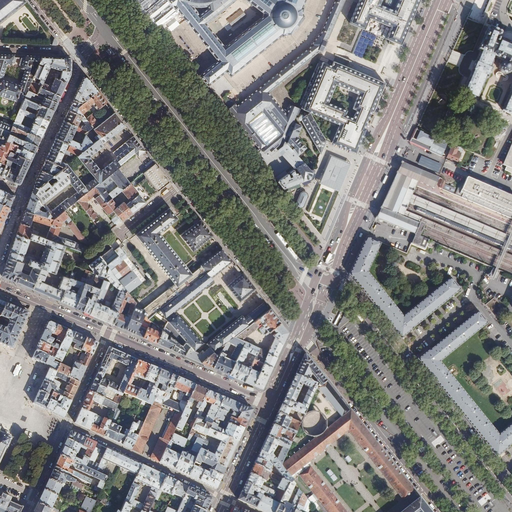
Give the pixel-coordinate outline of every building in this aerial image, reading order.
[(0,0),(0,23),(7,17),(8,17),(16,11),(16,10),(26,2),(24,0),(0,0)] [(179,11),(213,53),(218,61),(200,76),(208,87),(226,71),(230,76),(246,62),(278,37),(285,33),(291,31),(303,15),(302,11),(302,7),(303,5),(305,0),(134,0),(145,13),(146,15),(149,12),(157,22),(175,7),(179,11)] [(316,53),(321,54),(322,50),(325,45),(343,0),(333,0),(320,33),(318,32),(311,43),(312,44),(229,112),(259,149),(260,148),(264,152),(268,149),(270,151),(273,148),(274,150),(283,141),(284,139),(286,136),(290,126),(298,109),(290,105),(285,115),(267,92),(316,53)] [(385,39),(400,45),(418,0),(357,0),(338,47),(348,51),(358,27),(362,29),(363,29),(365,25),(386,34),(385,39)] [(365,25),(363,29),(385,39),(386,34),(365,25)] [(341,66),(346,67),(349,60),(350,61),(354,53),(352,52),(362,29),(358,27),(348,51),(346,54),(344,59),(341,66)] [(501,33),(489,28),(482,45),(481,44),(478,50),(480,51),(477,59),(476,58),(471,70),(472,70),(463,93),(477,99),(487,76),(488,77),(493,66),(491,65),(496,55),(503,58),(503,59),(505,60),(503,61),(502,61),(500,64),(500,66),(500,68),(501,71),(503,72),(504,73),(505,73),(507,73),(509,72),(510,72),(511,71),(511,69),(511,68),(511,64),(511,62),(511,85),(511,87),(511,86),(511,89),(504,109),(511,112),(511,43),(499,38),(501,33)] [(14,55),(0,54),(0,95),(16,101),(17,98),(23,100),(24,96),(27,89),(29,84),(31,80),(41,56),(25,55),(24,56),(22,57),(21,58),(20,58),(17,64),(18,65),(19,67),(19,68),(23,69),(17,84),(0,78),(0,76),(5,62),(9,64),(10,63),(12,63),(13,63),(15,57),(14,57),(14,55)] [(66,83),(59,80),(63,70),(64,70),(65,57),(41,56),(31,80),(34,81),(36,76),(40,78),(36,87),(29,84),(27,89),(37,94),(41,87),(60,96),(66,83)] [(312,74),(311,75),(310,79),(312,80),(310,84),(308,83),(306,88),(308,89),(307,93),(305,92),(303,97),(305,98),(303,102),(301,101),(299,106),(301,107),(300,110),(309,114),(310,115),(325,140),(355,153),(370,116),(384,83),(348,68),(346,67),(341,66),(344,59),(334,56),(329,67),(321,63),(319,68),(317,68),(314,75),(312,74)] [(70,74),(71,70),(64,70),(63,70),(59,80),(66,83),(70,74)] [(91,97),(98,91),(88,78),(84,77),(77,91),(85,101),(89,98),(88,96),(89,95),(91,97)] [(296,91),(300,92),(305,82),(301,80),(296,91)] [(57,103),(60,96),(41,87),(37,94),(41,96),(43,93),(46,94),(44,97),(57,103)] [(54,110),(57,103),(44,97),(41,96),(37,94),(27,89),(24,96),(32,100),(34,95),(43,100),(41,104),(54,110)] [(77,91),(73,100),(82,104),(85,101),(77,91)] [(107,102),(98,91),(91,97),(89,98),(85,101),(82,104),(77,108),(81,113),(84,117),(86,119),(88,117),(85,112),(91,107),(91,106),(93,104),(97,110),(107,102)] [(24,96),(23,100),(20,107),(25,109),(26,106),(28,104),(37,108),(39,107),(36,114),(49,121),(54,110),(41,104),(32,100),(24,96)] [(71,105),(68,110),(80,116),(81,113),(77,108),(71,105)] [(41,139),(49,121),(36,114),(25,109),(20,107),(13,124),(12,125),(41,139)] [(68,110),(63,121),(87,132),(89,130),(92,128),(88,123),(86,125),(85,127),(82,126),(81,127),(78,125),(81,117),(80,116),(68,110)] [(122,121),(115,112),(94,130),(100,138),(122,121)] [(325,142),(325,141),(325,140),(310,115),(309,114),(303,118),(302,115),(297,118),(299,120),(301,119),(320,153),(324,143),(325,142)] [(91,115),(88,117),(86,119),(88,123),(92,128),(98,123),(91,115)] [(0,137),(6,140),(9,133),(12,125),(13,124),(0,119),(0,137)] [(83,151),(92,144),(84,134),(87,132),(63,121),(55,138),(83,151)] [(92,144),(83,151),(77,156),(94,178),(98,183),(117,168),(119,166),(114,160),(100,171),(89,157),(104,145),(103,144),(126,126),(122,121),(100,138),(97,140),(92,144)] [(290,126),(286,136),(288,137),(287,140),(284,139),(283,141),(300,158),(304,154),(301,152),(306,147),(296,137),(300,126),(294,123),(293,127),(290,126)] [(41,139),(12,125),(9,133),(16,136),(18,131),(26,135),(24,140),(37,146),(41,139)] [(413,136),(410,142),(442,157),(449,143),(442,140),(442,141),(435,137),(434,139),(423,133),(418,130),(416,129),(413,136)] [(84,134),(92,144),(97,140),(89,130),(87,132),(84,134)] [(22,147),(34,153),(37,146),(24,140),(16,136),(9,133),(6,140),(11,142),(13,139),(15,140),(21,143),(24,142),(22,147)] [(142,147),(134,136),(113,152),(117,157),(114,160),(119,166),(142,147)] [(6,140),(0,137),(0,162),(0,163),(2,163),(5,165),(6,163),(4,162),(5,159),(7,160),(10,152),(14,153),(18,145),(6,140)] [(55,138),(46,159),(57,164),(63,167),(67,165),(73,160),(67,157),(64,163),(60,161),(63,153),(74,159),(77,156),(83,151),(55,138)] [(260,148),(259,149),(255,152),(278,180),(290,170),(292,169),(302,161),(300,158),(283,141),(274,150),(273,148),(270,151),(268,149),(264,152),(260,148)] [(458,147),(452,144),(447,158),(456,162),(459,154),(455,152),(458,147)] [(31,161),(34,153),(22,147),(18,145),(14,153),(31,161)] [(511,145),(503,165),(507,167),(505,171),(511,174),(511,145)] [(21,183),(31,161),(14,153),(10,152),(7,160),(6,163),(5,165),(7,166),(10,167),(12,161),(18,164),(15,169),(10,167),(9,169),(5,178),(18,184),(21,183)] [(341,191),(352,164),(329,155),(318,181),(318,183),(340,193),(341,191)] [(427,163),(428,159),(421,156),(420,160),(418,164),(425,167),(427,163)] [(46,159),(41,170),(53,176),(61,170),(56,167),(57,164),(46,159)] [(441,164),(428,159),(427,163),(425,167),(438,172),(441,164)] [(381,205),(378,212),(376,216),(381,218),(389,221),(415,233),(418,234),(423,224),(420,222),(403,215),(404,212),(405,209),(409,201),(410,199),(412,194),(416,185),(417,183),(418,180),(434,188),(435,185),(436,184),(437,182),(439,177),(423,170),(420,169),(410,165),(405,162),(401,160),(398,166),(396,171),(395,173),(382,203),(381,205)] [(310,170),(302,161),(292,169),(294,173),(301,181),(309,178),(311,173),(313,169),(312,168),(310,170)] [(93,187),(76,201),(91,220),(96,216),(85,202),(92,197),(107,216),(112,211),(115,214),(111,218),(112,219),(111,220),(115,226),(158,192),(170,182),(166,178),(167,178),(158,166),(157,167),(154,163),(130,183),(121,191),(129,201),(125,205),(123,202),(115,208),(112,205),(114,203),(111,199),(106,203),(93,187)] [(5,165),(0,175),(0,176),(5,178),(9,169),(6,168),(7,166),(5,165)] [(50,187),(46,181),(53,176),(41,170),(37,178),(32,192),(42,205),(47,211),(53,219),(63,211),(76,201),(93,187),(98,183),(94,178),(84,187),(67,165),(63,167),(61,170),(53,176),(57,181),(50,187)] [(106,203),(111,199),(121,191),(130,183),(117,168),(98,183),(93,187),(106,203)] [(290,170),(278,180),(283,187),(299,181),(301,181),(294,173),(293,174),(290,170)] [(438,189),(452,194),(454,190),(444,186),(446,180),(442,178),(438,189)] [(454,195),(510,218),(511,212),(511,196),(475,181),(474,183),(464,179),(461,185),(458,184),(454,195)] [(1,205),(9,208),(15,196),(6,192),(1,205)] [(32,192),(25,210),(34,214),(51,220),(53,219),(47,211),(45,213),(40,211),(38,209),(39,207),(42,205),(32,192)] [(304,192),(301,192),(299,193),(295,204),(295,207),(297,209),(300,209),(302,207),(307,197),(306,194),(304,192)] [(511,237),(508,236),(412,194),(410,199),(409,201),(511,245),(511,237)] [(0,203),(0,228),(9,208),(1,205),(0,203)] [(169,208),(154,220),(155,221),(170,209),(169,208)] [(170,209),(155,221),(136,235),(174,284),(141,310),(134,308),(125,330),(130,332),(135,334),(141,322),(144,314),(148,319),(227,256),(221,249),(201,266),(191,274),(158,233),(177,218),(170,209)] [(511,254),(497,248),(405,209),(404,212),(403,215),(420,222),(423,224),(495,255),(511,262),(511,254)] [(34,214),(25,210),(21,223),(29,226),(31,220),(34,214)] [(63,211),(53,219),(51,220),(34,214),(31,220),(51,227),(47,239),(65,246),(82,252),(88,248),(65,239),(65,240),(57,237),(62,223),(66,220),(68,224),(67,225),(80,242),(85,239),(78,230),(63,211)] [(155,221),(154,220),(135,235),(136,235),(155,221)] [(212,235),(200,220),(181,235),(194,250),(212,235)] [(94,224),(103,236),(107,232),(98,221),(94,224)] [(29,239),(31,234),(32,230),(28,229),(29,226),(21,223),(16,234),(29,239)] [(418,234),(415,233),(411,243),(421,247),(423,243),(425,237),(418,234)] [(40,268),(48,271),(55,273),(65,246),(47,239),(38,236),(31,234),(29,239),(16,234),(8,257),(40,268)] [(434,241),(425,237),(423,243),(431,247),(434,241)] [(394,329),(401,338),(414,328),(413,328),(453,295),(460,290),(450,278),(403,316),(367,272),(380,244),(367,238),(361,249),(350,275),(353,279),(369,298),(380,312),(394,329)] [(120,243),(117,239),(109,245),(111,248),(100,257),(89,265),(94,272),(94,273),(97,274),(105,277),(106,275),(109,268),(106,264),(118,254),(114,249),(118,246),(120,243)] [(106,264),(109,268),(127,291),(128,293),(145,280),(120,249),(118,246),(114,249),(118,254),(106,264)] [(231,261),(227,256),(148,319),(152,322),(158,326),(168,318),(170,320),(168,321),(181,335),(181,336),(190,345),(194,350),(202,343),(177,314),(173,317),(171,315),(214,281),(211,277),(231,261)] [(1,276),(16,283),(19,277),(34,283),(40,268),(8,257),(4,266),(1,276)] [(60,301),(70,278),(64,276),(60,275),(59,278),(62,279),(58,288),(59,288),(58,290),(40,282),(41,280),(43,281),(48,271),(40,268),(34,283),(31,289),(51,298),(60,301)] [(104,280),(90,314),(113,325),(127,291),(109,268),(106,275),(117,289),(120,291),(111,313),(108,312),(109,309),(109,308),(110,304),(106,302),(104,306),(101,305),(110,283),(104,280)] [(80,282),(73,279),(76,273),(73,272),(71,275),(70,278),(60,301),(74,308),(85,284),(87,279),(82,277),(80,282)] [(87,279),(85,284),(92,286),(90,291),(93,293),(91,299),(87,298),(82,311),(90,314),(104,280),(105,277),(97,274),(95,281),(87,278),(87,279)] [(243,274),(242,274),(227,286),(240,301),(255,289),(243,274)] [(24,286),(31,289),(34,283),(19,277),(16,283),(24,286)] [(82,311),(87,298),(90,291),(92,286),(85,284),(74,308),(82,311)] [(119,328),(125,330),(134,308),(136,304),(134,300),(128,293),(127,291),(113,325),(119,328)] [(494,298),(491,300),(485,305),(495,317),(500,313),(504,310),(494,298)] [(270,308),(264,302),(244,318),(242,315),(207,344),(210,347),(214,353),(224,345),(234,337),(254,321),(270,308)] [(0,343),(11,348),(20,330),(28,313),(5,303),(0,314),(0,316),(7,319),(8,321),(6,328),(4,329),(0,327),(0,343)] [(270,308),(254,321),(256,324),(260,321),(263,326),(259,330),(262,335),(265,335),(273,328),(280,322),(281,321),(270,308)] [(489,448),(497,456),(509,447),(508,446),(511,442),(511,422),(499,433),(441,361),(484,326),(488,324),(478,311),(471,317),(430,349),(418,359),(423,366),(437,382),(448,396),(465,417),(476,431),(489,448)] [(144,314),(141,322),(149,325),(143,338),(150,341),(157,344),(163,330),(160,327),(158,331),(150,328),(152,322),(148,319),(144,314)] [(178,342),(181,335),(168,321),(167,322),(163,330),(157,344),(164,347),(177,352),(185,356),(190,345),(181,336),(181,338),(182,340),(183,343),(184,344),(183,347),(178,342)] [(254,321),(234,337),(242,340),(257,327),(257,326),(256,324),(254,321)] [(53,334),(57,325),(53,323),(50,322),(47,322),(43,330),(51,333),(53,334)] [(141,322),(135,334),(137,335),(143,338),(149,325),(141,322)] [(276,331),(272,334),(275,338),(283,345),(281,323),(280,322),(273,328),(274,329),(276,331)] [(61,343),(67,329),(63,327),(57,325),(53,334),(58,336),(56,341),(61,343)] [(71,341),(75,333),(72,331),(67,329),(61,343),(60,346),(58,350),(54,359),(54,360),(55,360),(60,363),(61,363),(71,341)] [(41,335),(38,341),(49,346),(51,347),(58,350),(60,346),(54,344),(52,345),(50,344),(52,339),(51,339),(49,338),(51,333),(43,330),(41,335)] [(81,335),(75,333),(71,341),(76,343),(74,348),(80,351),(81,350),(86,338),(81,335)] [(234,337),(224,345),(221,351),(214,368),(220,371),(226,358),(223,357),(224,355),(225,355),(230,343),(236,345),(229,360),(224,373),(229,375),(244,341),(242,340),(234,337)] [(92,340),(86,338),(81,350),(85,351),(84,353),(82,352),(80,358),(80,359),(80,361),(77,360),(75,362),(86,367),(91,356),(98,343),(95,341),(92,340)] [(279,353),(283,345),(275,338),(270,349),(279,353)] [(48,355),(54,359),(58,350),(51,347),(50,351),(47,350),(49,346),(38,341),(37,345),(35,349),(48,355)] [(244,341),(229,375),(239,379),(245,382),(255,359),(256,357),(253,355),(249,363),(251,364),(249,368),(238,363),(239,361),(240,361),(244,360),(248,352),(256,355),(257,354),(260,348),(244,341)] [(214,353),(210,347),(204,352),(203,350),(199,353),(194,350),(190,345),(185,356),(195,360),(202,363),(214,353)] [(123,392),(137,360),(123,354),(108,347),(89,390),(117,404),(123,392)] [(268,353),(260,348),(257,354),(259,355),(259,357),(258,361),(263,363),(272,367),(277,357),(268,353)] [(48,355),(35,349),(31,358),(44,364),(48,355)] [(208,366),(214,368),(221,351),(219,350),(215,354),(214,353),(202,363),(208,366)] [(321,385),(327,380),(317,368),(307,354),(304,354),(298,367),(295,373),(310,380),(310,379),(309,378),(310,375),(312,374),(313,376),(311,381),(318,384),(321,385)] [(49,366),(48,368),(56,372),(59,365),(54,363),(55,360),(54,360),(54,359),(48,355),(44,364),(49,366)] [(224,373),(229,360),(226,358),(220,371),(222,372),(224,373)] [(260,371),(261,369),(263,363),(258,361),(255,359),(245,382),(250,384),(253,386),(260,371)] [(143,362),(137,360),(123,392),(134,398),(139,388),(130,384),(134,374),(143,379),(149,365),(143,362)] [(59,365),(56,372),(79,383),(83,375),(86,367),(75,362),(72,370),(59,364),(59,365)] [(268,378),(272,367),(263,363),(261,369),(263,370),(262,372),(260,371),(253,386),(262,390),(268,378)] [(145,402),(160,370),(155,367),(149,365),(143,379),(146,380),(147,379),(149,380),(149,381),(145,391),(139,388),(134,398),(141,401),(145,402)] [(71,401),(75,392),(79,383),(56,372),(48,368),(43,380),(55,386),(54,389),(53,392),(59,395),(71,401)] [(165,372),(160,370),(145,402),(151,405),(157,390),(155,389),(157,384),(159,383),(161,383),(162,386),(160,391),(163,392),(166,386),(167,384),(171,374),(165,372)] [(318,384),(311,381),(310,380),(295,373),(288,388),(281,404),(290,408),(304,415),(318,384)] [(168,387),(166,386),(163,392),(169,395),(172,389),(177,377),(173,375),(171,374),(167,384),(169,385),(168,387)] [(157,390),(151,405),(143,423),(138,433),(137,436),(131,449),(142,454),(143,452),(139,451),(158,409),(159,409),(161,405),(164,406),(163,408),(173,412),(161,438),(159,438),(151,457),(149,456),(148,457),(159,463),(169,441),(172,434),(175,428),(195,385),(180,378),(177,377),(172,389),(176,390),(176,389),(179,391),(178,394),(174,392),(172,397),(173,399),(175,400),(176,399),(180,401),(178,404),(167,399),(169,395),(163,392),(160,391),(157,390)] [(55,386),(43,380),(38,390),(47,394),(50,388),(54,389),(55,386)] [(350,409),(327,380),(321,385),(319,386),(335,407),(342,416),(350,409)] [(200,387),(195,385),(175,428),(181,430),(190,410),(188,408),(192,399),(198,402),(195,407),(198,408),(206,390),(205,389),(200,387)] [(33,403),(45,409),(49,400),(46,399),(48,394),(47,394),(38,390),(33,403)] [(116,408),(117,404),(89,390),(84,401),(74,422),(103,436),(109,423),(110,420),(104,417),(103,419),(88,411),(92,403),(97,406),(98,403),(114,410),(116,408)] [(194,418),(196,419),(197,417),(201,420),(205,422),(210,424),(213,417),(218,408),(223,397),(214,393),(206,390),(198,408),(194,418)] [(57,400),(59,395),(53,392),(51,396),(49,400),(45,409),(51,412),(56,403),(57,400)] [(68,408),(71,401),(59,395),(57,400),(60,401),(59,404),(56,403),(51,412),(63,418),(68,408)] [(223,397),(218,408),(225,412),(226,412),(228,408),(232,410),(231,414),(235,416),(241,405),(231,400),(223,397)] [(290,408),(281,404),(280,408),(278,410),(278,412),(286,416),(288,412),(290,408)] [(246,407),(241,405),(235,416),(237,417),(235,419),(230,417),(227,423),(237,428),(237,426),(243,429),(252,409),(246,407)] [(225,412),(218,408),(213,417),(219,419),(221,421),(225,412)] [(342,416),(324,430),(322,432),(320,434),(318,435),(315,435),(313,435),(314,438),(280,465),(289,476),(348,429),(404,499),(414,491),(350,409),(342,416)] [(286,416),(278,412),(275,418),(272,424),(295,434),(300,423),(286,416)] [(208,428),(210,424),(205,422),(204,424),(200,422),(201,420),(197,417),(196,419),(192,428),(219,441),(213,455),(201,449),(203,446),(205,448),(207,442),(205,440),(206,437),(195,432),(196,431),(191,429),(189,435),(203,441),(197,455),(225,468),(232,453),(237,442),(208,428)] [(213,417),(210,424),(208,428),(237,442),(241,434),(243,429),(237,426),(237,428),(227,423),(223,421),(221,426),(225,427),(224,429),(223,428),(223,429),(221,429),(216,427),(219,419),(213,417)] [(127,447),(131,449),(137,436),(131,433),(133,430),(138,433),(143,423),(138,420),(136,424),(132,422),(128,431),(122,445),(127,447)] [(109,423),(103,436),(114,441),(122,445),(128,431),(125,430),(122,435),(118,434),(120,428),(109,423)] [(294,436),(295,434),(272,424),(269,430),(267,436),(290,446),(292,441),(294,436)] [(0,511),(6,511),(8,510),(11,511),(19,511),(21,510),(22,506),(10,500),(11,497),(3,493),(1,496),(0,495),(0,455),(4,447),(6,448),(9,439),(9,437),(7,436),(5,435),(6,432),(3,431),(2,433),(0,431),(0,511)] [(70,431),(67,439),(82,446),(85,438),(79,435),(70,431)] [(183,448),(186,440),(172,434),(169,441),(172,443),(183,448)] [(180,456),(174,469),(180,473),(187,476),(192,465),(193,463),(197,455),(203,441),(189,435),(186,440),(194,444),(191,450),(195,452),(193,457),(181,452),(180,456)] [(267,436),(264,443),(261,449),(267,457),(271,454),(280,465),(281,465),(290,446),(267,436)] [(94,447),(96,443),(90,441),(85,438),(82,446),(92,451),(94,447)] [(65,443),(63,447),(76,452),(83,456),(88,458),(92,451),(82,446),(67,439),(65,443)] [(169,441),(159,463),(167,467),(174,469),(180,456),(169,451),(172,443),(169,441)] [(95,471),(106,448),(101,446),(96,443),(94,447),(99,449),(93,462),(88,460),(85,466),(95,471)] [(62,450),(60,454),(85,466),(88,460),(88,458),(83,456),(81,460),(74,457),(76,452),(63,447),(62,450)] [(92,451),(88,458),(88,460),(93,462),(99,449),(94,447),(92,451)] [(124,457),(106,448),(95,471),(102,474),(108,462),(136,475),(141,465),(124,457)] [(289,476),(280,465),(271,454),(267,457),(261,449),(259,454),(257,457),(265,462),(262,467),(269,471),(270,472),(271,470),(269,468),(271,465),(268,461),(269,460),(283,478),(282,479),(289,483),(291,478),(289,476)] [(102,474),(95,471),(85,466),(60,454),(57,460),(53,468),(52,470),(69,478),(70,474),(90,483),(92,480),(72,470),(71,471),(68,469),(70,463),(73,464),(75,468),(99,480),(96,486),(95,486),(93,489),(100,492),(107,477),(102,474)] [(209,470),(222,476),(224,471),(225,468),(197,455),(193,463),(199,465),(200,462),(211,467),(209,470)] [(257,457),(255,463),(262,467),(265,462),(257,457)] [(253,467),(250,473),(264,480),(265,481),(269,471),(262,467),(255,463),(253,467)] [(154,471),(141,465),(136,475),(134,479),(151,488),(143,505),(134,500),(140,485),(133,482),(124,502),(131,506),(141,510),(144,511),(147,511),(148,511),(154,499),(165,476),(154,471)] [(192,465),(187,476),(192,478),(198,481),(203,470),(204,468),(200,466),(199,468),(192,465)] [(347,511),(310,466),(299,475),(328,511),(347,511)] [(219,481),(222,476),(209,470),(207,469),(207,471),(208,471),(208,473),(203,470),(198,481),(216,489),(219,482),(219,481)] [(334,481),(337,478),(330,469),(326,472),(334,481)] [(51,474),(49,479),(62,485),(64,480),(68,482),(72,482),(71,484),(81,488),(83,484),(69,478),(52,470),(51,474)] [(262,492),(279,501),(284,492),(277,488),(270,484),(269,487),(277,492),(275,496),(273,494),(275,492),(268,488),(268,489),(261,485),(264,480),(250,473),(248,477),(246,482),(262,492)] [(172,479),(165,476),(154,499),(157,501),(161,491),(172,496),(173,494),(179,482),(172,479)] [(293,511),(302,493),(296,486),(295,489),(298,490),(290,506),(286,504),(295,484),(292,481),(293,480),(291,478),(289,483),(284,492),(279,501),(277,504),(273,511),(293,511)] [(62,485),(49,479),(46,483),(44,489),(57,495),(61,487),(63,488),(63,489),(70,494),(72,490),(69,488),(62,485)] [(277,488),(284,492),(289,483),(282,479),(277,488)] [(183,484),(179,482),(173,494),(183,498),(188,487),(183,484)] [(246,482),(244,486),(242,491),(258,501),(261,495),(262,492),(246,482)] [(188,503),(193,506),(205,511),(209,504),(212,498),(188,487),(183,498),(182,501),(188,503)] [(51,507),(56,497),(57,495),(44,489),(41,495),(37,503),(50,509),(55,511),(59,511),(60,511),(51,507)] [(246,503),(255,508),(258,501),(242,491),(238,499),(246,503)] [(300,511),(307,498),(303,492),(302,493),(293,511),(300,511)] [(107,499),(99,495),(96,501),(105,505),(107,499)] [(263,511),(264,511),(273,511),(277,504),(261,495),(258,501),(255,508),(263,511)] [(87,511),(90,511),(96,501),(86,496),(80,508),(87,511)] [(432,511),(420,497),(401,511),(432,511)] [(193,506),(190,511),(186,511),(184,511),(188,503),(182,501),(177,511),(176,511),(205,511),(193,506)] [(120,511),(117,510),(115,511),(127,511),(131,506),(124,502),(120,511)] [(48,511),(50,509),(37,503),(36,507),(35,508),(33,511),(48,511)]
